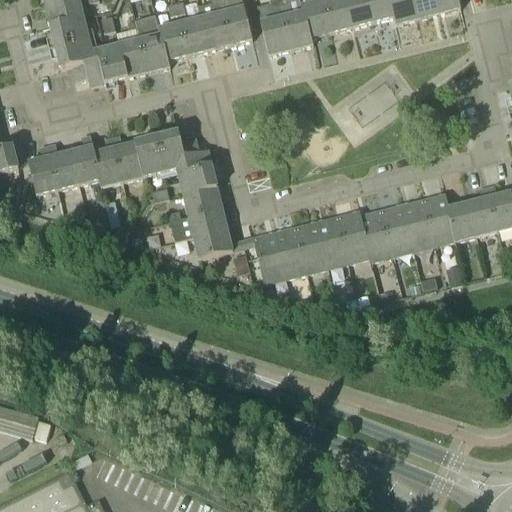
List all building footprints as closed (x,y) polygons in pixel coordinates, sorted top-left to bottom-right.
[(42,0),(45,10),(81,1),(80,0),(42,0)] [(210,0),(215,18),(201,21),(210,56),(232,50),(219,0),(210,0)] [(219,0),(232,50),(252,45),(244,10),(230,13),(226,0),(219,0)] [(313,50),(311,43),(303,8),(302,8),(299,0),(286,3),(286,0),(278,2),(291,55),(313,50)] [(331,38),(352,33),(344,0),(335,0),(323,3),(331,38)] [(366,0),(344,0),(352,33),(374,28),(366,0)] [(395,30),(396,29),(389,0),(366,0),(374,28),(394,23),(395,30)] [(389,0),(396,29),(417,24),(410,0),(389,0)] [(434,0),(410,0),(417,24),(439,19),(434,0)] [(434,0),(439,19),(461,14),(457,0),(434,0)] [(50,32),(86,23),(81,1),(45,10),(50,32)] [(269,61),(291,55),(278,2),(272,4),(276,22),(260,26),(269,61)] [(331,38),(323,3),(303,8),(311,43),(331,38)] [(176,8),(179,19),(187,17),(184,6),(176,8)] [(171,21),(179,19),(176,8),(168,10),(171,21)] [(168,66),(159,31),(156,19),(135,24),(138,36),(140,44),(139,44),(148,78),(170,73),(169,66),(168,66)] [(106,38),(116,36),(114,25),(118,24),(118,21),(102,25),(106,38)] [(189,61),(210,56),(201,21),(180,26),(189,61)] [(99,54),(97,48),(94,33),(89,35),(86,23),(50,32),(61,75),(70,73),(74,88),(88,84),(90,93),(109,88),(101,53),(99,54)] [(131,38),(138,36),(135,24),(128,26),(131,38)] [(168,66),(169,66),(189,61),(180,26),(159,31),(168,66)] [(129,83),(148,78),(139,44),(120,48),(129,83)] [(109,88),(129,83),(120,48),(101,53),(109,88)] [(200,157),(196,144),(181,147),(179,138),(135,148),(143,183),(156,180),(157,184),(178,179),(212,171),(208,155),(200,157)] [(102,185),(95,158),(91,141),(82,143),(84,153),(71,156),(79,190),(100,185),(102,185)] [(143,183),(135,148),(123,151),(120,141),(112,143),(123,188),(143,183)] [(102,193),(123,188),(112,143),(104,145),(107,155),(95,158),(102,185),(100,185),(102,193)] [(79,190),(71,156),(58,160),(55,149),(48,151),(58,195),(79,190)] [(36,201),(58,195),(48,151),(40,153),(42,164),(28,167),(36,201)] [(0,179),(19,175),(13,152),(0,154),(0,179)] [(183,200),(217,192),(212,171),(178,179),(183,200)] [(487,192),(498,236),(511,232),(511,200),(511,197),(497,201),(494,190),(487,192)] [(188,222),(222,213),(217,192),(183,200),(188,222)] [(476,241),(498,236),(487,192),(479,194),(481,204),(468,208),(476,241)] [(153,196),(155,206),(169,203),(167,193),(153,196)] [(449,213),(446,202),(445,199),(424,205),(436,252),(456,247),(447,213),(449,213)] [(476,241),(468,208),(455,211),(452,200),(446,202),(449,213),(447,213),(456,247),(476,241)] [(105,207),(111,232),(121,229),(115,204),(105,207)] [(415,257),(436,252),(424,205),(403,210),(415,257)] [(393,262),(415,257),(403,210),(382,215),(393,262)] [(194,243),(227,234),(222,213),(188,222),(181,224),(171,226),(176,247),(194,243)] [(371,267),(393,262),(382,215),(361,220),(371,263),(370,263),(371,267)] [(171,226),(181,224),(180,216),(169,218),(171,226)] [(371,263),(361,220),(360,217),(338,222),(350,268),(370,263),(371,263)] [(328,274),(350,268),(338,222),(317,227),(328,274)] [(307,279),(328,274),(317,227),(295,232),(307,279)] [(286,284),(307,279),(295,232),(274,238),(286,284)] [(227,234),(194,243),(199,264),(244,253),(243,246),(231,248),(227,234)] [(139,251),(142,243),(132,238),(129,246),(139,251)] [(264,290),(286,284),(274,238),(253,243),(264,290)] [(233,262),(237,279),(250,276),(246,259),(233,262)] [(450,290),(462,288),(458,270),(446,273),(450,290)] [(424,295),(437,292),(434,281),(421,285),(424,295)] [(421,296),(419,288),(409,290),(411,298),(421,296)] [(392,295),(380,297),(382,305),(393,303),(392,295)] [(358,302),(360,310),(371,308),(369,299),(358,302)] [(348,313),(360,310),(358,302),(346,305),(348,313)] [(0,436),(33,446),(40,421),(0,409),(0,436)] [(100,511),(98,507),(87,511),(86,511),(68,477),(66,478),(0,511),(100,511)]
